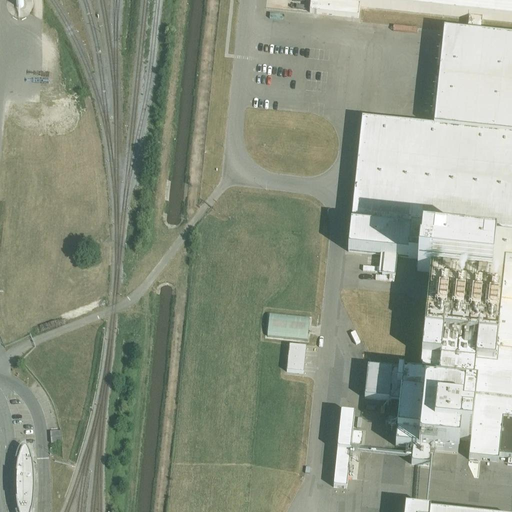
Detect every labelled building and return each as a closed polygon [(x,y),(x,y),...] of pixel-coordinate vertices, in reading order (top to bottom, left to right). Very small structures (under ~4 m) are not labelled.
[(7,0),(7,2),(6,4),(7,7),(7,9),(8,12),(10,14),(12,16),(14,17),(17,18),(20,18),(22,18),(25,17),(27,16),(29,14),(31,12),(32,10),(33,7),(33,5),(33,2),(32,0),(7,0)] [(469,18),(467,34),(443,31),(437,92),(434,91),(431,116),(435,117),(433,128),(362,120),(348,252),(384,256),(382,276),(395,277),(397,258),(418,260),(417,272),(430,273),(419,374),(392,372),(388,402),(400,403),(395,447),(413,449),(411,465),(429,467),(431,451),(458,454),(459,441),(470,442),(468,460),(498,463),(499,457),(511,458),(511,38),(480,35),(482,19),(511,22),(511,0),(310,0),(309,13),(358,18),(360,7),(469,18)] [(271,339),(311,340),(312,320),(271,318),(271,339)] [(305,348),(288,346),(286,372),(302,374),(305,348)] [(354,417),(341,415),(333,488),(347,489),(351,446),(362,447),(363,433),(353,432),(354,417)] [(34,488),(34,477),(34,470),(32,461),(31,459),(31,457),(30,455),(29,453),(28,451),(27,449),(25,448),(23,449),(22,451),(21,453),(20,455),(19,457),(19,459),(18,461),(16,472),(16,482),(16,491),(16,501),(17,511),(32,511),(33,508),(33,503),(34,497),(34,488)]
